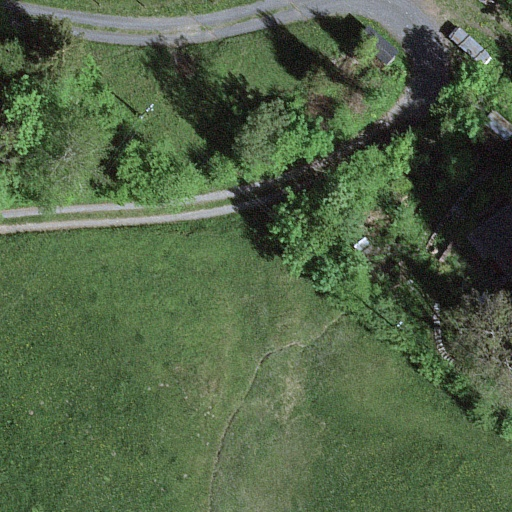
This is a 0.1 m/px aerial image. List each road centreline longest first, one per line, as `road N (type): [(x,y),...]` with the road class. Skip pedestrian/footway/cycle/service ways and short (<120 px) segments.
road 1 (track): [(400,0),(429,56),(401,132),(193,206),(0,219)]
road 2 (track): [(0,12),(106,33),(358,0)]
